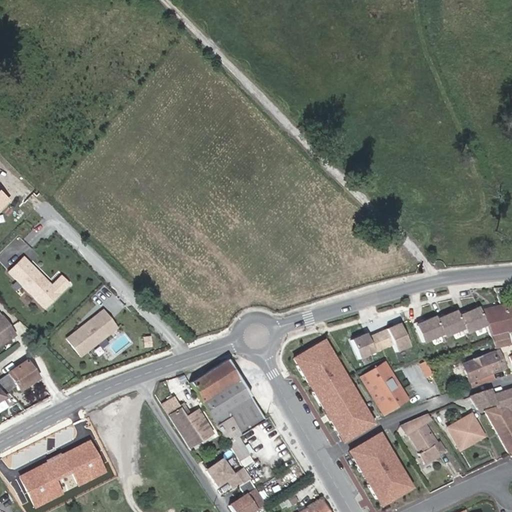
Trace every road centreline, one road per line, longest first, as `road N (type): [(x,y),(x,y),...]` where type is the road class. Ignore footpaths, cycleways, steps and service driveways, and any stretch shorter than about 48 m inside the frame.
road 1 (secondary): [(275,329),(434,281),(511,272)]
road 2 (residential): [(326,457),(407,413),(511,378)]
road 3 (residential): [(140,377),(225,511)]
road 4 (secondary): [(0,443),(140,377)]
road 5 (residential): [(264,354),(326,457)]
